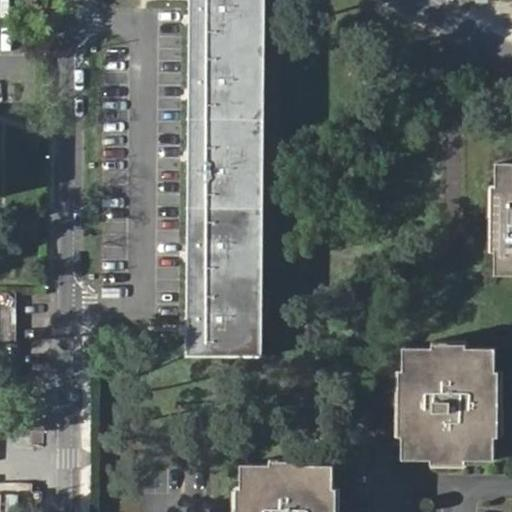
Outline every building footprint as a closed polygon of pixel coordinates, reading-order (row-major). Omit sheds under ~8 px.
[(186,0),(188,355),(196,355),(195,0),(186,0)] [(258,356),(258,0),(195,0),(196,355),(258,356)] [(258,0),(258,356),(267,357),(266,0),(258,0)] [(511,161),(498,162),(498,274),(511,274),(511,161)] [(403,268),(403,284),(419,284),(419,268),(403,268)] [(498,460),(498,347),(407,346),(406,460),(498,460)] [(44,447),(44,437),(35,436),(35,446),(44,447)] [(336,511),(336,464),(245,464),(244,511),(336,511)]
